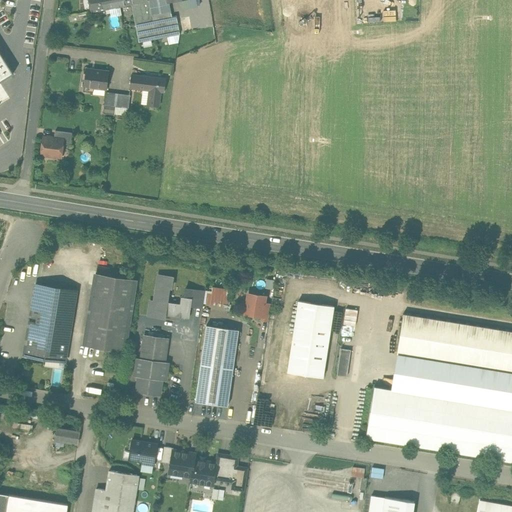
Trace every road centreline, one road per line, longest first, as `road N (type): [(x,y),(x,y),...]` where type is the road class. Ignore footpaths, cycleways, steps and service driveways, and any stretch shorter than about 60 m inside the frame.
road 1 (residential): [(0,391),(511,475)]
road 2 (secondary): [(511,281),(0,198)]
road 3 (residential): [(50,0),(26,171)]
